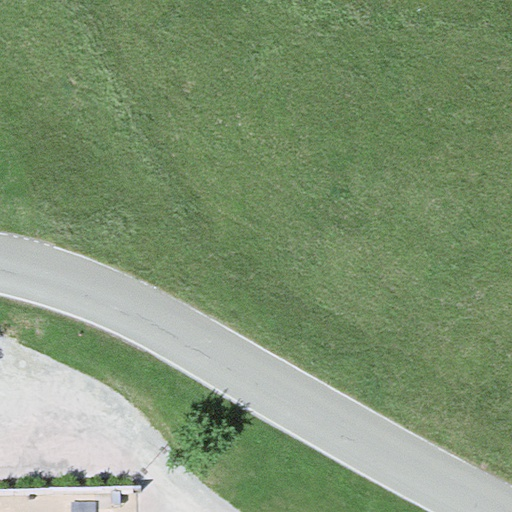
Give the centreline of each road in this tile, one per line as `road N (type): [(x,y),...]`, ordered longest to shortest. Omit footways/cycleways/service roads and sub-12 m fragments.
road 1 (unclassified): [(0,260),(102,293),(497,511)]
road 2 (track): [(203,511),(102,411),(0,359)]
road 3 (track): [(0,438),(122,428)]
